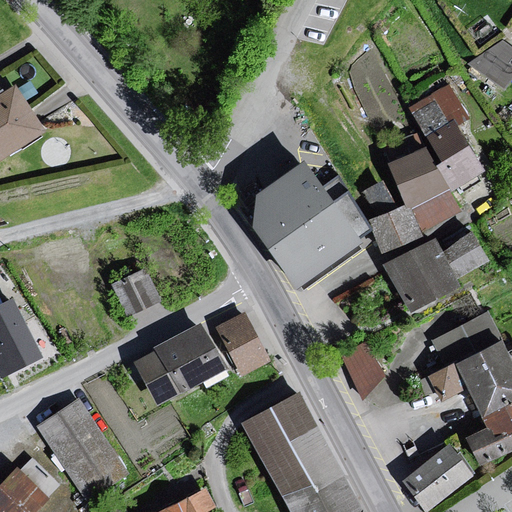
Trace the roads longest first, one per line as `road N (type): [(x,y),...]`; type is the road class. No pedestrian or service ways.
road 1 (residential): [(0,406),(260,283)]
road 2 (residential): [(260,283),(381,511)]
road 3 (residential): [(31,0),(203,189)]
road 4 (residential): [(203,189),(303,0)]
